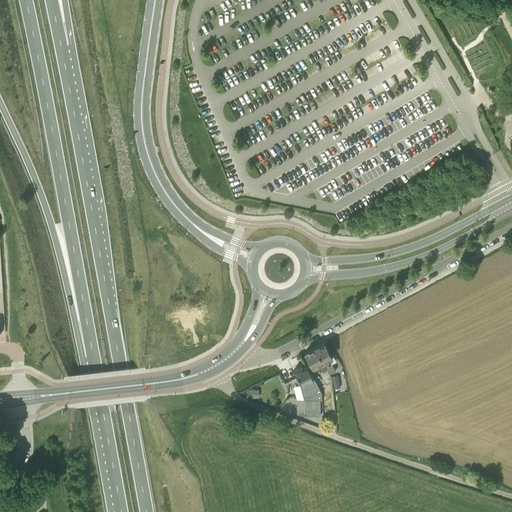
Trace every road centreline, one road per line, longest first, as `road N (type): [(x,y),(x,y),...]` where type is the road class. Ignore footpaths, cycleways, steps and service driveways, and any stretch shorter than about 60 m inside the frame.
road 1 (trunk): [(146,511),(60,46)]
road 2 (trunk): [(25,0),(92,355)]
road 3 (unclassified): [(511,499),(257,408),(210,369)]
road 4 (residential): [(233,352),(277,353),(511,227)]
road 5 (trunk): [(0,103),(37,185),(92,355)]
road 6 (secondary): [(154,0),(142,107),(147,150),(172,200),(209,236)]
road 7 (secondary): [(511,197),(380,256),(302,257)]
road 8 (secondary): [(303,278),(402,263),(511,211)]
road 9 (tertiary): [(20,398),(210,369)]
road 10 (trunk): [(92,355),(121,511)]
